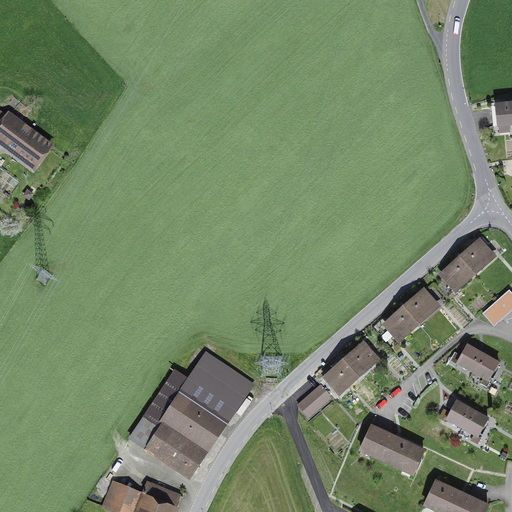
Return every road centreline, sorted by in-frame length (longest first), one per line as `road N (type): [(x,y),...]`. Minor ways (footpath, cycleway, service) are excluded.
road 1 (tertiary): [(196,511),(229,449),(262,409),(495,201)]
road 2 (tertiary): [(495,201),(454,83),(452,29),(461,0)]
